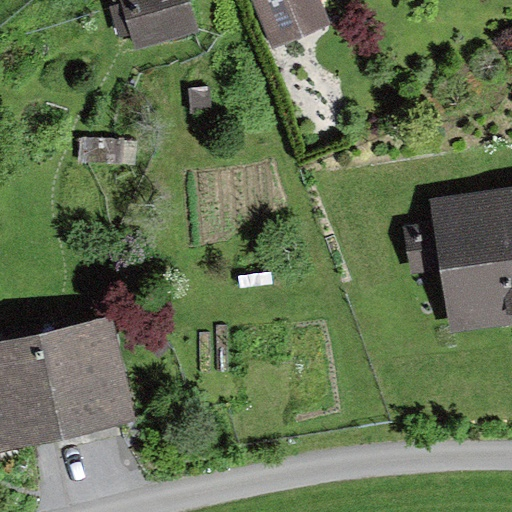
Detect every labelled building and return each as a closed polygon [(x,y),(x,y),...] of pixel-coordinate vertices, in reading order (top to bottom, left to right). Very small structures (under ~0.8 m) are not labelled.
[(188,0),(120,0),(123,9),(112,12),(121,41),(131,38),(136,55),(200,36),(188,0)] [(319,0),(255,0),(276,50),(331,28),(319,0)] [(210,89),(190,91),(193,118),(213,116),(210,89)] [(81,138),(79,162),(119,165),(121,142),(81,138)] [(511,191),(433,202),(451,337),(511,328),(511,191)] [(111,327),(0,349),(0,459),(133,433),(111,327)]
